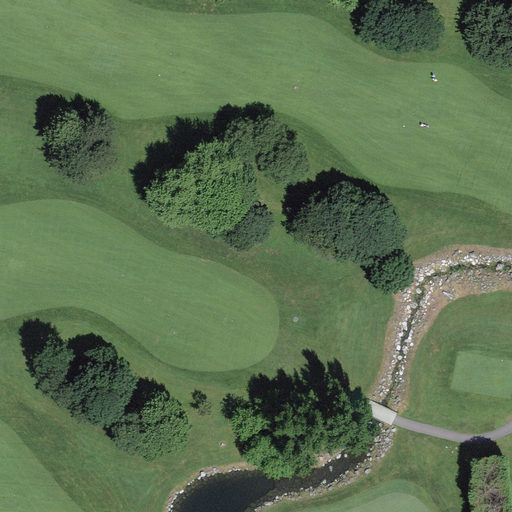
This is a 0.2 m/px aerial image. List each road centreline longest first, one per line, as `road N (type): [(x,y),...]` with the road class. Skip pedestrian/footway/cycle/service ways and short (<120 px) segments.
road 1 (track): [(0,215),(142,317),(395,422),(470,438),(511,429)]
road 2 (track): [(107,511),(14,373),(7,332),(16,306),(56,295),(142,317)]
